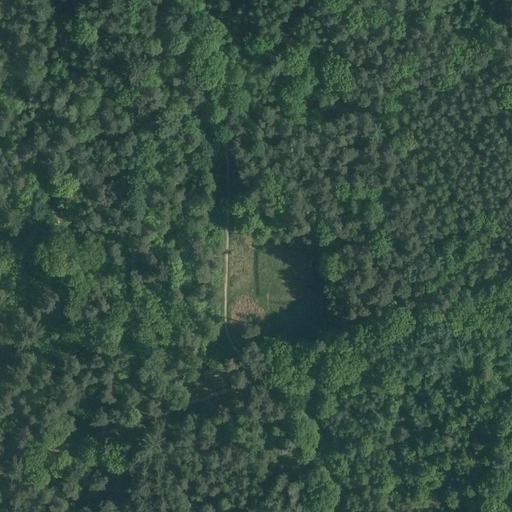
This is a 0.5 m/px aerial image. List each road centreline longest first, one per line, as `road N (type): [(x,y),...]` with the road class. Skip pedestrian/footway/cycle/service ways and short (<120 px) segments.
road 1 (unknown): [(226,511),(216,478),(162,411),(102,363),(4,0)]
road 2 (track): [(258,380),(233,365),(225,348),(230,159),(188,0)]
road 3 (track): [(511,288),(268,376)]
road 4 (track): [(268,376),(318,511)]
